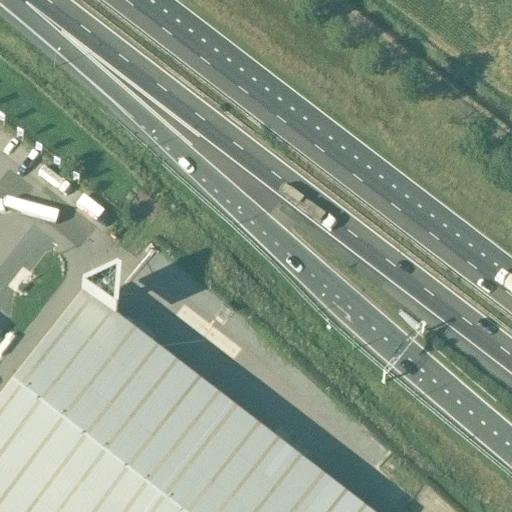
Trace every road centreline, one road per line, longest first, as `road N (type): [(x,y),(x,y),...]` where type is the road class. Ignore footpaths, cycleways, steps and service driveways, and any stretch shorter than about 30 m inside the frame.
road 1 (motorway): [(35,0),(52,38),(511,436)]
road 2 (motorway): [(45,0),(511,357)]
road 3 (motorway): [(511,297),(122,0)]
road 4 (unknown): [(91,265),(386,485)]
